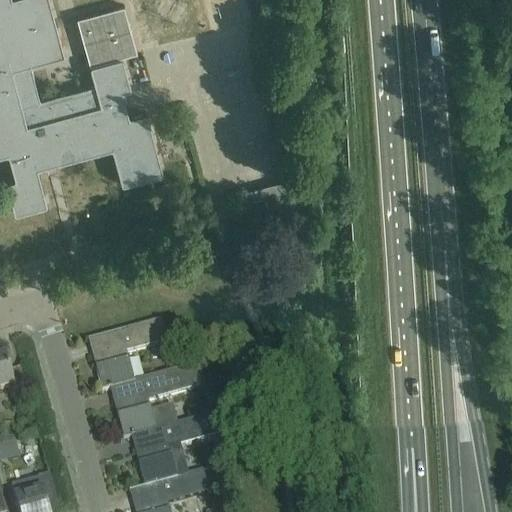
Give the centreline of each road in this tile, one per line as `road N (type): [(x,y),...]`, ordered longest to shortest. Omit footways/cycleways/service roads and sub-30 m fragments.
road 1 (primary): [(379,0),(410,479)]
road 2 (primary): [(444,267),(423,0)]
road 3 (primary): [(487,511),(444,267)]
road 4 (primary): [(453,511),(444,267)]
road 5 (residential): [(93,511),(37,305)]
